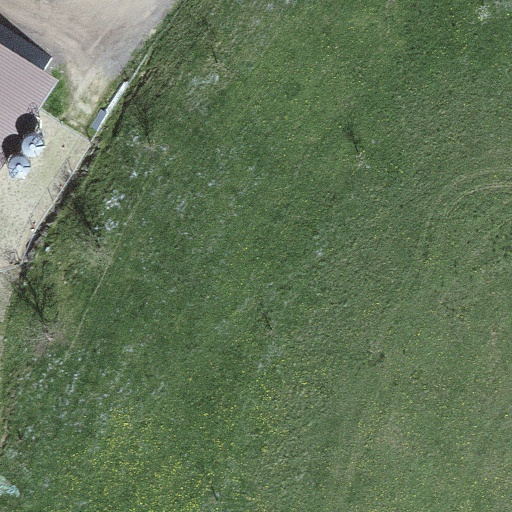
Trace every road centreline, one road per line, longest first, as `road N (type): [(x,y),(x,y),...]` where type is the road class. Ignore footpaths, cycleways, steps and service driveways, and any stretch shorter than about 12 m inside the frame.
road 1 (track): [(0,246),(48,182),(107,73),(115,32)]
road 2 (track): [(152,0),(115,32),(0,4)]
